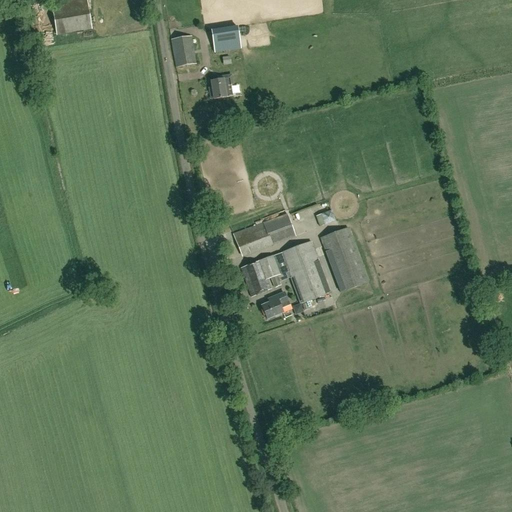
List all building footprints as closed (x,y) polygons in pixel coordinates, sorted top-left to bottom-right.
[(57,35),(90,29),(85,0),(76,0),(52,4),(57,35)] [(176,68),(196,65),(192,37),(172,40),(176,68)] [(214,53),(241,49),(239,38),(212,42),(214,53)] [(211,101),(226,98),(232,97),(230,86),(233,86),(231,77),(221,78),(222,81),(211,82),(212,92),(210,92),(211,101)] [(319,227),(324,225),(335,221),(331,210),(320,213),(315,215),(319,227)] [(242,257),(271,246),(295,237),(287,215),(263,224),(265,228),(235,240),(242,257)] [(320,239),(340,293),(368,283),(348,229),(320,239)] [(300,304),(330,293),(311,242),(240,268),(251,297),(271,290),(267,280),(271,278),(275,288),(281,286),(279,282),(290,278),(300,304)] [(270,321),(275,319),(275,316),(283,313),(281,308),(289,305),(284,293),(271,299),(272,302),(262,307),(264,312),(263,314),(265,318),(266,318),(267,320),(268,319),(270,321)]
